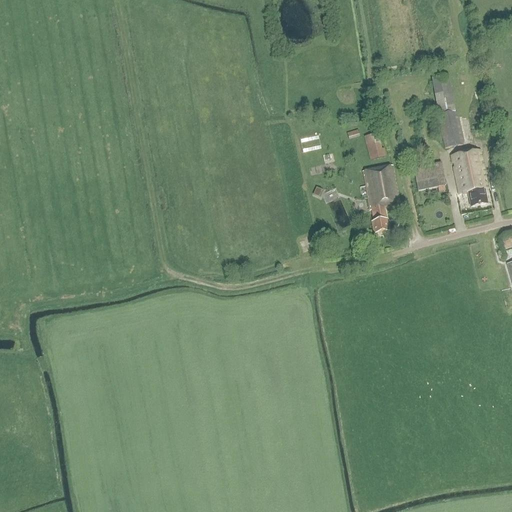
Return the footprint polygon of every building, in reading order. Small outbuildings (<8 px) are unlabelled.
[(455,113),(450,89),(448,77),(431,81),(438,116),(455,113)] [(456,113),(455,113),(439,116),(445,149),(462,146),(456,113)] [(360,137),(358,131),(347,134),(349,140),(360,137)] [(381,149),(377,134),(364,137),(371,161),(386,157),(384,149),(381,149)] [(476,190),(479,207),(487,205),(484,191),(487,190),(480,152),(466,154),(473,190),(476,190)] [(471,208),(479,207),(476,190),(473,190),(466,154),(452,157),(459,196),(468,194),(471,208)] [(445,192),(445,187),(446,187),(441,164),(414,169),(418,192),(437,188),(438,193),(445,192)] [(398,205),(392,167),(362,171),(368,210),(370,210),(372,221),(370,222),(372,234),(386,232),(383,208),(398,205)] [(322,198),(326,190),(318,187),(314,195),(322,198)] [(304,252),(314,249),(311,238),(301,240),(304,252)] [(511,238),(503,241),(505,248),(511,245),(511,238)]
